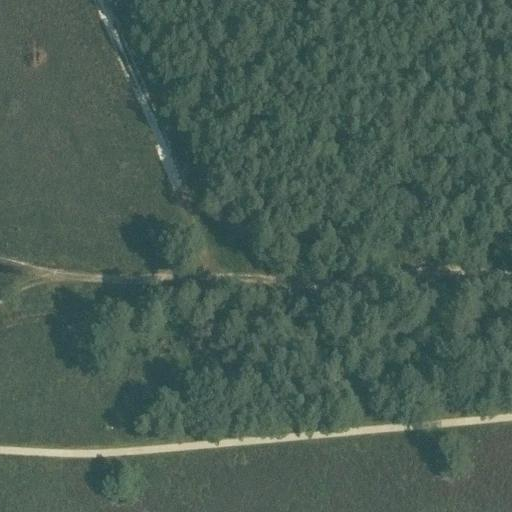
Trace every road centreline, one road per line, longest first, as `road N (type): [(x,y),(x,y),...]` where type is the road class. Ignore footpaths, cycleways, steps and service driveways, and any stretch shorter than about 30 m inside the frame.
road 1 (track): [(0,271),(305,289),(408,275),(511,275)]
road 2 (track): [(101,0),(213,287)]
